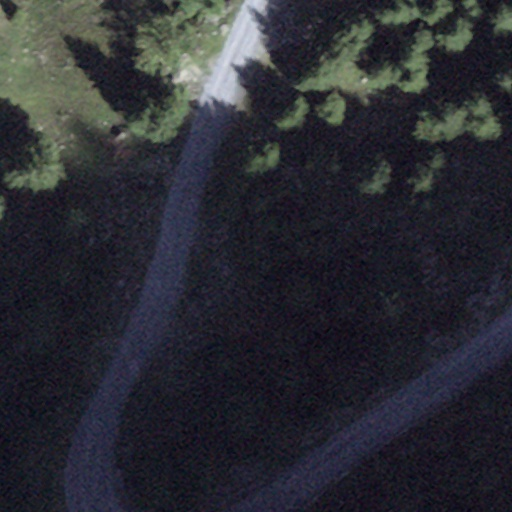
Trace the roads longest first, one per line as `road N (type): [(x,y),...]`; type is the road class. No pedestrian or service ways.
road 1 (track): [(260,0),(104,426),(90,484),(104,511)]
road 2 (track): [(258,511),(511,329)]
